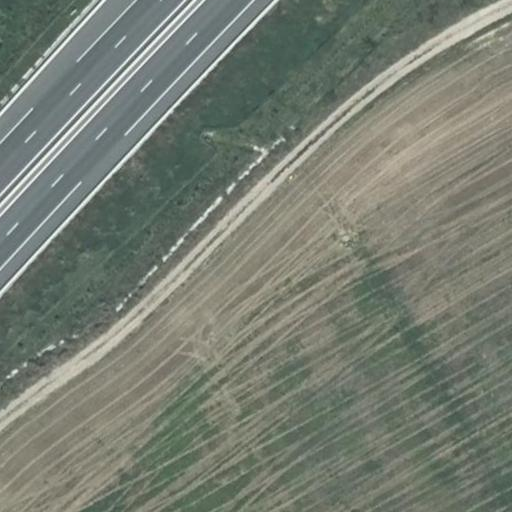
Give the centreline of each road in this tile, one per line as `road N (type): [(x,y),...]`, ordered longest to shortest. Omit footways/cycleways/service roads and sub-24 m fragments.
road 1 (track): [(511,4),(370,92),(103,346),(0,422)]
road 2 (motorway): [(0,242),(228,0)]
road 3 (motorway): [(157,0),(0,168)]
